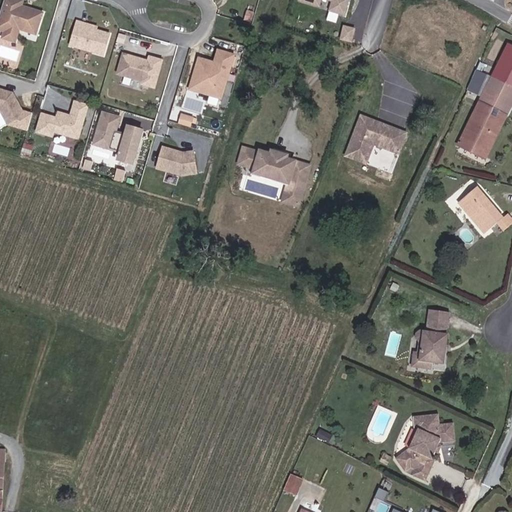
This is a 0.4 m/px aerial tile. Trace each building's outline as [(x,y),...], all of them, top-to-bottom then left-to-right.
[(24,2),(18,0),(0,0),(0,3),(0,38),(15,42),(18,29),(38,34),(44,13),(22,7),(24,2)] [(297,0),(315,5),(316,0),(329,0),(327,9),(343,14),(347,0),(297,0)] [(98,24),(73,18),(65,46),(102,56),(108,34),(97,31),(98,24)] [(350,28),(342,26),(338,39),(347,41),(350,28)] [(511,44),(507,42),(478,101),(480,101),(462,137),(487,149),(504,113),(506,114),(511,102),(511,44)] [(212,61),(198,59),(186,90),(220,99),(233,55),(215,51),(212,61)] [(147,60),(123,53),(116,75),(139,82),(137,88),(155,93),(165,60),(148,55),(147,60)] [(471,78),(481,83),(486,70),(477,66),(471,78)] [(481,83),(471,78),(465,91),(476,96),(481,83)] [(12,91),(0,88),(0,114),(7,126),(26,115),(12,91)] [(54,117),(40,113),(34,134),(52,139),(54,133),(77,140),(87,105),(73,101),(69,115),(56,111),(54,117)] [(119,117),(101,112),(92,147),(118,154),(116,164),(134,169),(144,130),(127,126),(124,136),(115,134),(119,117)] [(408,134),(364,116),(348,155),(369,163),(379,139),(402,148),(408,134)] [(484,156),(487,149),(462,137),(459,144),(484,156)] [(184,152),(162,146),(154,170),(181,178),(199,174),(194,150),(184,152)] [(263,154),(237,147),(232,166),(282,180),(276,200),(292,204),(302,166),(281,160),(283,153),(268,148),(263,154)] [(505,216),(478,185),(458,203),(485,234),(500,221),(506,229),(511,223),(511,216),(509,213),(505,216)] [(447,304),(427,301),(424,323),(417,322),(414,324),(413,329),(416,332),(417,332),(420,332),(417,351),(428,353),(441,355),(442,346),(441,344),(442,336),(443,335),(445,326),(442,326),(443,320),(445,320),(447,304)] [(409,357),(428,360),(428,353),(417,351),(420,332),(417,332),(415,344),(411,343),(409,357)] [(439,421),(420,422),(423,441),(415,441),(409,454),(402,460),(406,467),(398,472),(403,480),(405,480),(410,477),(413,477),(412,480),(410,481),(410,483),(426,490),(437,468),(433,466),(440,450),(455,449),(453,430),(440,431),(439,421)] [(423,441),(420,422),(413,423),(415,441),(423,441)] [(383,459),(381,464),(390,468),(393,463),(383,459)] [(406,467),(402,460),(394,466),(398,472),(406,467)] [(390,468),(381,464),(379,468),(388,474),(390,468)] [(305,485),(292,479),(284,496),(298,503),(305,485)]
